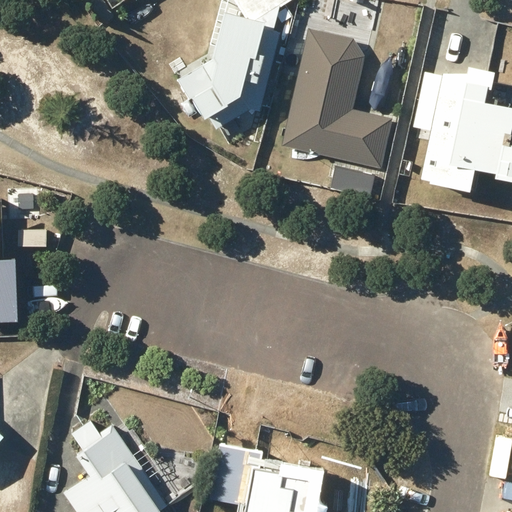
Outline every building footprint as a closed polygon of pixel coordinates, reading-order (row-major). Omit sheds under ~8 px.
[(285,29),(279,29),(283,5),(291,0),(239,0),(247,11),(232,8),(221,53),(183,76),(201,103),(219,125),(255,105),(265,108),(285,29)] [(351,35),(307,25),(281,142),(378,164),(389,115),(350,106),(361,52),(351,35)] [(511,173),(511,136),(509,136),(511,121),(511,98),(486,94),(488,80),(491,80),(494,62),(469,58),(468,66),(443,66),(442,72),(422,69),(412,121),(430,125),(421,171),(431,172),(430,176),(471,184),(475,161),(497,165),(496,170),(511,173)] [(380,169),(334,160),(329,185),(375,194),(380,169)] [(0,314),(18,313),(15,251),(0,251),(0,314)] [(76,450),(90,471),(63,489),(78,511),(112,511),(117,509),(118,511),(149,511),(166,501),(147,474),(159,466),(144,444),(132,451),(112,420),(99,429),(91,417),(72,430),(83,445),(76,450)] [(246,502),(243,511),(304,511),(313,473),(257,462),(260,448),(219,439),(208,495),(246,502)]
